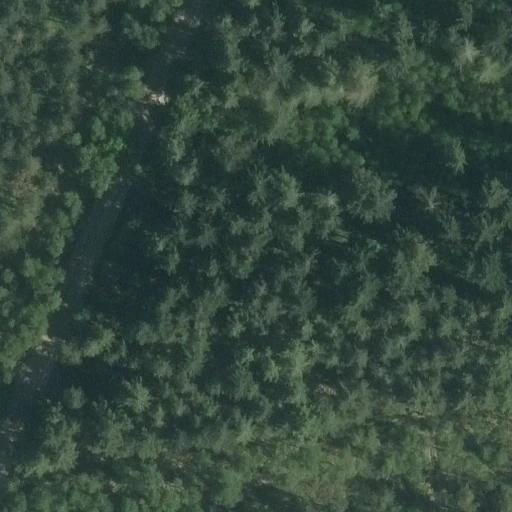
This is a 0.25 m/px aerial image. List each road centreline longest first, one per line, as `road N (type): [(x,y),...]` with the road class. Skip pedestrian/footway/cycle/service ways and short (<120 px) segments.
road 1 (unclassified): [(511,399),(24,470),(0,466)]
road 2 (track): [(0,444),(188,0)]
